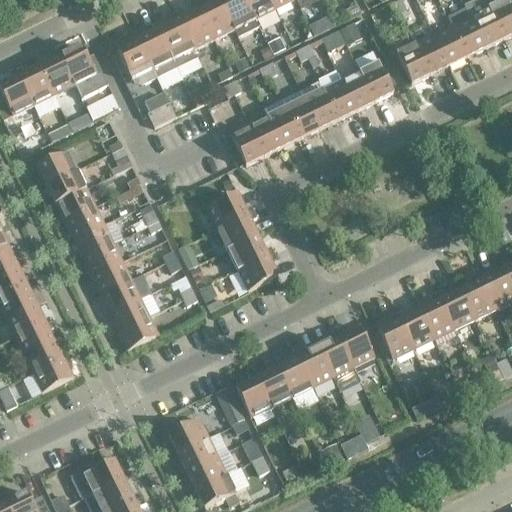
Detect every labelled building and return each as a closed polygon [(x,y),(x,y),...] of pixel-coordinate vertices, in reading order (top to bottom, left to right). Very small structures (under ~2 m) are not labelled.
[(234,33),(217,0),(210,0),(213,6),(199,13),(214,43),(234,33)] [(258,30),(255,23),(243,0),(226,0),(225,0),(217,0),(234,33),(238,40),(258,30)] [(275,13),(268,0),(243,0),(255,23),(275,13)] [(296,3),(294,0),(268,0),(275,13),(296,3)] [(321,2),(319,0),(294,0),(296,3),(300,12),(321,2)] [(406,13),(401,3),(394,6),(399,16),(406,13)] [(511,38),(511,14),(506,3),(488,12),(503,43),(511,38)] [(399,16),(394,6),(388,9),(393,20),(399,16)] [(470,21),(465,12),(447,21),(451,30),(466,61),(485,52),(470,21)] [(503,43),(488,12),(470,21),(485,52),(503,43)] [(214,43),(199,13),(185,20),(182,14),(175,17),(193,53),(214,43)] [(197,61),(193,53),(175,17),(169,20),(172,26),(158,33),(177,71),(197,61)] [(329,21),(320,25),(326,37),(335,32),(329,21)] [(350,41),(345,30),(338,33),(344,44),(350,41)] [(466,61),(451,30),(433,39),(448,70),(466,61)] [(177,71),(158,33),(144,40),(141,34),(135,37),(156,81),(177,71)] [(344,44),(338,33),(332,37),(337,47),(344,44)] [(156,81),(135,37),(128,40),(132,46),(117,54),(117,55),(112,58),(121,77),(127,74),(131,84),(139,80),(143,88),(156,81)] [(448,70),(433,39),(415,47),(430,78),(448,70)] [(279,42),(267,48),(268,51),(273,61),(285,55),(279,42)] [(81,49),(69,55),(62,50),(56,53),(74,89),(95,79),(93,75),(100,72),(87,46),(81,49)] [(430,78),(415,47),(396,57),(411,88),(430,78)] [(314,59),(308,48),(302,51),(307,62),(314,59)] [(268,51),(259,55),(264,65),(273,61),(268,51)] [(307,62),(302,51),(295,55),(300,65),(307,62)] [(74,89),(56,53),(50,56),(53,63),(39,70),(54,100),(74,89)] [(244,63),(233,68),(238,77),(249,72),(244,63)] [(277,77),(272,66),(265,69),(270,80),(277,77)] [(378,66),(359,75),(374,106),(393,97),(378,66)] [(270,80),(265,69),(259,73),(264,83),(270,80)] [(54,100),(39,70),(25,77),(21,70),(15,73),(33,110),(54,100)] [(33,110),(15,73),(9,76),(12,83),(0,88),(0,95),(1,97),(12,120),(33,110)] [(228,73),(217,79),(220,86),(232,80),(228,73)] [(374,106),(359,75),(341,84),(356,115),(374,106)] [(337,76),(318,85),(337,124),(356,115),(341,84),(337,76)] [(240,95),(235,84),(229,87),(234,98),(240,95)] [(337,124),(318,85),(300,94),(319,133),(337,124)] [(234,98),(229,87),(222,91),(227,101),(234,98)] [(198,93),(189,97),(196,111),(205,106),(198,93)] [(319,133),(300,94),(282,103),(301,142),(319,133)] [(1,97),(0,97),(0,117),(6,131),(15,126),(12,120),(1,97)] [(301,142),(282,103),(263,112),(267,120),(282,151),(301,142)] [(168,106),(147,117),(154,131),(176,121),(168,106)] [(88,118),(77,123),(81,132),(92,126),(88,118)] [(282,151),(267,120),(249,129),(264,160),(282,151)] [(264,160),(249,129),(230,138),(245,169),(264,160)] [(55,134),(47,138),(51,146),(59,143),(55,134)] [(122,151),(119,145),(108,150),(112,156),(122,151)] [(125,158),(122,151),(112,156),(115,163),(125,158)] [(37,170),(46,189),(77,174),(68,155),(37,170)] [(86,192),(77,174),(46,189),(55,207),(86,192)] [(140,188),(137,181),(126,186),(130,193),(140,188)] [(143,195),(140,188),(130,193),(133,200),(143,195)] [(95,210),(86,192),(55,207),(64,225),(95,210)] [(207,212),(217,233),(254,215),(251,209),(244,212),(237,197),(207,212)] [(104,229),(95,210),(64,225),(73,244),(104,229)] [(257,222),(254,215),(217,233),(227,254),(257,239),(250,225),(257,222)] [(158,225),(155,218),(144,223),(148,230),(158,225)] [(161,231),(158,225),(148,230),(151,236),(161,231)] [(113,247),(104,229),(73,244),(82,262),(113,247)] [(0,256),(10,252),(1,234),(0,234),(0,256)] [(264,253),(257,239),(227,254),(237,274),(274,256),(271,250),(264,253)] [(122,265),(113,247),(82,262),(91,280),(122,265)] [(0,279),(19,270),(10,252),(0,256),(0,279)] [(176,261),(173,255),(162,260),(165,266),(176,261)] [(277,262),(274,256),(237,274),(247,295),(277,281),(270,266),(277,262)] [(193,259),(184,263),(188,273),(198,268),(193,259)] [(511,259),(511,260),(511,267),(501,273),(511,296),(511,259)] [(179,268),(176,261),(165,266),(169,273),(179,268)] [(131,283),(122,265),(91,280),(100,299),(131,283)] [(0,302),(28,289),(19,270),(0,279),(0,302)] [(199,270),(190,275),(195,285),(204,281),(199,270)] [(511,305),(511,296),(501,273),(486,280),(483,274),(477,277),(495,313),(511,305)] [(495,313),(477,277),(471,280),(474,286),(460,293),(474,323),(495,313)] [(140,302),(131,283),(100,299),(109,317),(140,302)] [(210,288),(199,293),(205,306),(216,301),(210,288)] [(37,307),(28,289),(0,302),(0,309),(6,322),(37,307)] [(194,298),(191,291),(180,296),(183,303),(194,298)] [(474,323),(460,293),(445,300),(442,294),(436,297),(454,333),(474,323)] [(454,333),(436,297),(430,300),(433,306),(419,313),(433,343),(454,333)] [(197,305),(194,298),(183,303),(187,310),(197,305)] [(149,320),(140,302),(109,317),(118,335),(149,320)] [(46,325),(37,307),(6,322),(15,340),(46,325)] [(433,343),(419,313),(404,321),(401,314),(395,317),(413,354),(433,343)] [(413,354),(395,317),(389,320),(392,326),(377,334),(392,364),(413,354)] [(158,339),(149,320),(118,335),(127,354),(158,339)] [(55,344),(46,325),(15,340),(24,359),(55,344)] [(341,332),(335,335),(353,371),(374,361),(359,331),(344,338),(341,332)] [(353,371),(335,335),(329,338),(332,344),(318,351),(333,381),(353,371)] [(64,362),(55,344),(24,359),(33,377),(64,362)] [(333,381),(318,351),(304,358),(300,352),(294,355),(312,391),(333,381)] [(312,391),(294,355),(288,358),(288,366),(277,371),(292,401),(312,391)] [(487,374),(478,378),(483,389),(502,380),(490,356),(480,361),(487,374)] [(73,381),(64,362),(33,377),(42,396),(73,381)] [(511,374),(506,362),(497,366),(504,380),(511,376),(511,374)] [(292,401),(277,371),(263,379),(259,372),(253,375),(271,411),(292,401)] [(271,411),(253,375),(247,378),(250,385),(235,392),(250,422),(271,411)] [(469,383),(467,388),(471,396),(482,390),(476,379),(469,383)] [(0,401),(10,396),(7,390),(0,393),(0,401)] [(448,405),(442,393),(435,397),(441,408),(448,405)] [(16,409),(10,396),(0,401),(6,414),(16,409)] [(436,400),(411,412),(416,422),(441,410),(436,400)] [(175,415),(161,421),(167,432),(180,425),(175,415)] [(244,423),(241,417),(230,422),(234,428),(244,423)] [(168,437),(177,456),(208,441),(199,422),(168,437)] [(371,422),(356,429),(365,447),(380,440),(371,422)] [(247,430),(244,423),(234,428),(237,435),(247,430)] [(217,459),(208,441),(177,456),(186,474),(217,459)] [(253,441),(241,447),(245,456),(257,450),(253,441)] [(352,442),(340,448),(347,463),(359,457),(352,442)] [(336,446),(321,453),(329,469),(343,462),(336,446)] [(226,478),(217,459),(186,474),(195,493),(226,478)] [(313,459),(298,466),(306,482),(320,475),(313,459)] [(265,467),(262,460),(252,465),(255,472),(265,467)] [(114,464),(84,479),(82,475),(70,481),(81,503),(84,502),(123,483),(114,464)] [(294,467),(282,474),(286,482),(298,476),(294,467)] [(235,497),(226,478),(195,493),(204,511),(224,502),(234,497),(235,497)] [(109,511),(132,501),(123,483),(84,502),(88,511),(109,511)] [(2,499),(8,511),(47,511),(42,501),(31,506),(26,495),(11,502),(8,496),(2,499)] [(234,497),(224,502),(229,511),(238,506),(234,497)] [(0,511),(8,511),(2,499),(0,499),(0,511)] [(137,511),(132,501),(109,511),(137,511)]
